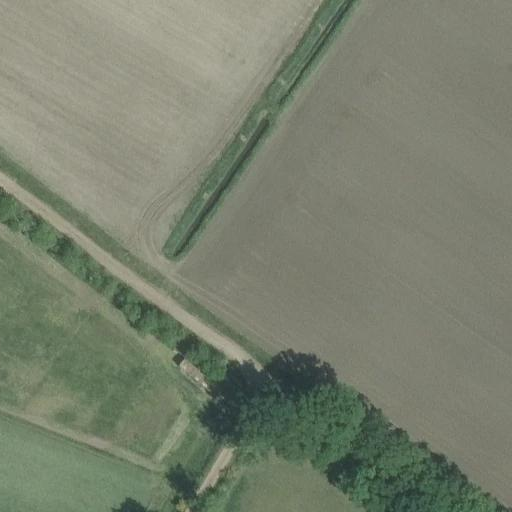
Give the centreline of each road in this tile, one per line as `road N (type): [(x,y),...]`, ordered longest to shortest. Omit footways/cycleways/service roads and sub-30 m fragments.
road 1 (track): [(427,511),(0,174)]
road 2 (track): [(263,389),(190,511)]
